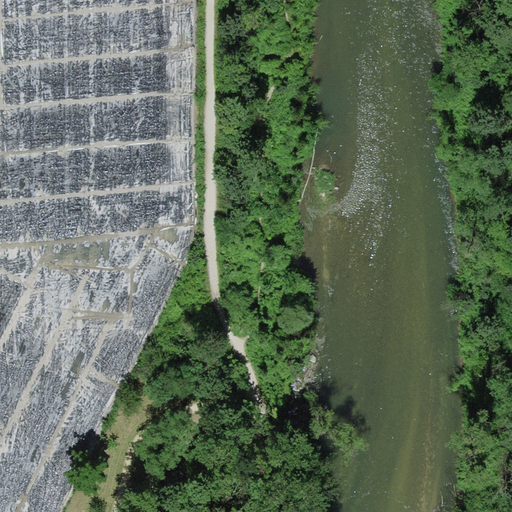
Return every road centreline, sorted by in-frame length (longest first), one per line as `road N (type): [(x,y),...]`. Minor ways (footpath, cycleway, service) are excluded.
road 1 (track): [(209,0),(214,279),(240,349)]
road 2 (track): [(0,224),(156,222)]
